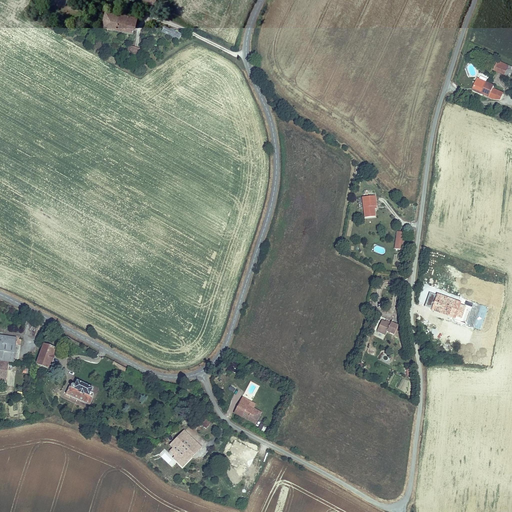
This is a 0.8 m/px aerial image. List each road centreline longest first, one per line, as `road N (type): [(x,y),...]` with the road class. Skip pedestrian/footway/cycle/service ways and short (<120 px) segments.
road 1 (unclassified): [(475,0),(432,133),(409,306),(419,413),(402,502),(381,506),(233,426),(200,372)]
road 2 (tertiary): [(246,53),(274,139),(275,182),(227,341),(200,372)]
road 3 (tertiary): [(200,372),(151,374),(0,295)]
road 4 (residential): [(246,53),(151,17),(136,40)]
